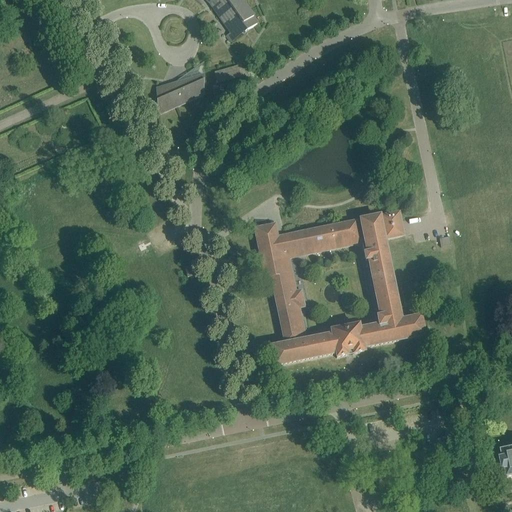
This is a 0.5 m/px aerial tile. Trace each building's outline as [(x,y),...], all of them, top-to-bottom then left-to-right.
[(210,0),(211,1),(209,3),(212,6),(221,19),(224,24),(230,33),(231,33),(240,27),(244,33),(245,33),(247,32),(253,28),(254,27),(257,25),(252,18),(253,18),(240,0),(210,0)] [(216,83),(239,76),(236,65),(212,72),(216,83)] [(156,89),(157,114),(203,94),(204,75),(174,84),(159,88),(156,89)] [(289,259),(304,256),(362,245),(364,255),(365,262),(368,261),(380,317),(377,318),(379,326),(359,330),(358,326),(331,332),(332,336),(306,341),(285,345),(271,348),(275,367),(336,355),(337,359),(346,357),(346,352),(353,351),(354,355),(364,353),(363,349),(424,337),(420,318),(401,322),(384,240),(403,237),(398,214),(380,218),(379,217),(360,221),(360,222),(355,223),(277,239),(274,226),(255,230),(263,271),(267,270),(268,278),(271,277),(284,341),(305,337),(299,309),(305,308),(301,291),(296,292),(289,259)] [(195,276),(193,267),(185,269),(187,277),(195,276)] [(503,459),(497,461),(500,473),(506,472),(507,479),(511,478),(511,450),(502,452),(503,459)] [(481,465),(471,467),(474,481),(484,479),(481,465)]
